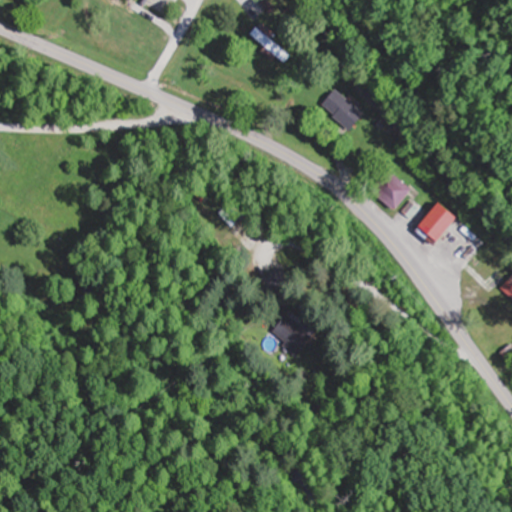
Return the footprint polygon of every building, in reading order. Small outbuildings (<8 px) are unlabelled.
[(295,54),(268,36),(262,44),(289,62),(295,54)] [(325,105),(354,131),(367,116),(338,89),(325,105)] [(399,210),(418,190),(399,172),(380,191),(399,210)] [(450,201),(424,230),(440,245),(462,223),(484,244),(490,239),(450,201)] [(222,223),(232,242),(253,231),(243,212),(222,223)] [(261,278),(267,295),(292,286),(286,269),(261,278)] [(511,278),(503,288),(511,297),(511,278)] [(277,333),(300,357),(319,338),(295,315),(277,333)] [(511,366),(511,345),(502,354),(511,366)]
